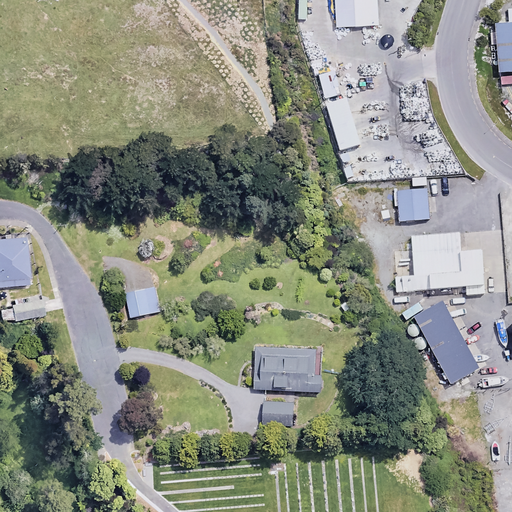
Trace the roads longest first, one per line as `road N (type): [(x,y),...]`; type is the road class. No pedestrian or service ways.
road 1 (unclassified): [(0,212),(42,225),(77,292),(136,482)]
road 2 (unclassified): [(463,0),(451,43),(459,110),(482,146),(511,167)]
